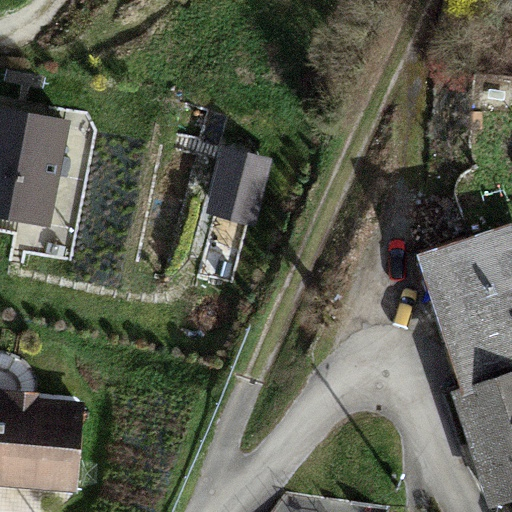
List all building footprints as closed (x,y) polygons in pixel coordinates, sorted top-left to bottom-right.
[(62,118),(0,106),(0,213),(42,222),(62,118)] [(248,214),(262,160),(227,151),(214,205),(248,214)] [(452,339),(466,383),(511,369),(511,247),(507,231),(420,259),(423,266),(427,265),(452,339)] [(441,343),(455,386),(466,383),(452,339),(441,343)] [(511,494),(511,369),(466,383),(455,386),(454,386),(492,501),(511,494)] [(0,398),(33,402),(34,392),(0,388),(0,398)] [(34,392),(33,402),(0,398),(0,479),(72,485),(80,396),(34,392)]
